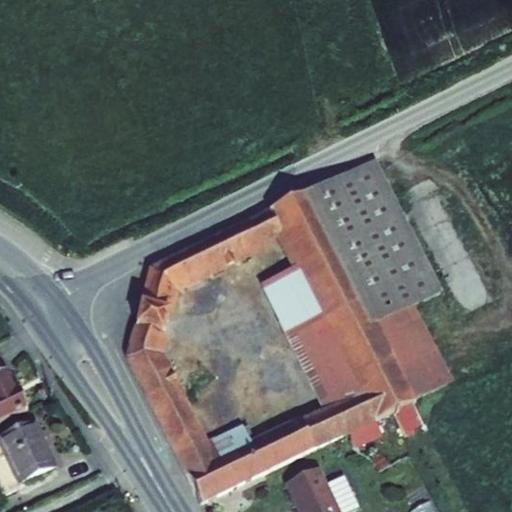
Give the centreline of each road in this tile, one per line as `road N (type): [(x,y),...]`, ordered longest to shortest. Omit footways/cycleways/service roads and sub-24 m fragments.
road 1 (tertiary): [(511,67),(54,294)]
road 2 (secondary): [(26,309),(140,466)]
road 3 (secondary): [(152,460),(54,294)]
